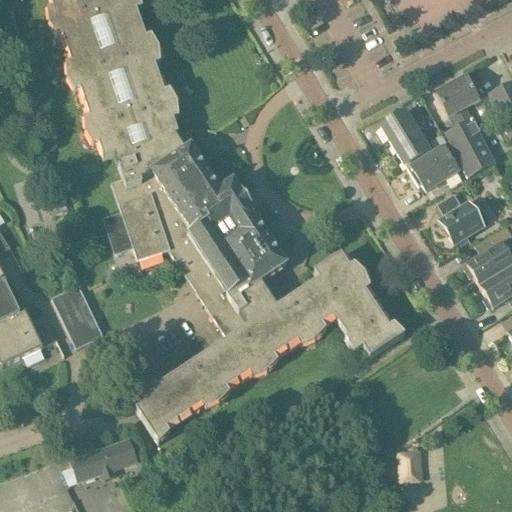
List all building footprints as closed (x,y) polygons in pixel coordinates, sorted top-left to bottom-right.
[(111,187),(121,219),(104,224),(115,257),(132,252),(137,265),(168,255),(226,343),(155,391),(154,388),(139,398),(145,406),(134,413),(158,448),(159,447),(169,437),(165,432),(202,408),(205,413),(218,408),(219,407),(229,397),(225,392),(249,376),(253,381),(266,376),(267,376),(277,366),(273,361),(297,345),(301,350),(314,345),(315,344),(325,334),(321,329),(333,322),(346,342),(344,343),(353,358),(362,352),(369,362),(404,339),(403,338),(393,328),(388,332),(364,295),(369,292),(364,279),(363,278),(353,268),(348,272),(340,259),(313,276),(318,283),(276,311),(259,286),(285,269),(257,226),(259,225),(250,212),(251,211),(241,197),(241,198),(232,185),(218,194),(190,151),(184,154),(174,139),(177,138),(172,124),(178,122),(176,108),(176,107),(169,95),(163,97),(154,69),(160,67),(158,53),(158,52),(151,40),(145,42),(136,15),(141,13),(139,0),(48,0),(52,12),(46,14),(48,28),(48,29),(55,41),(61,39),(70,67),(65,69),(66,83),(67,84),(74,96),(79,94),(88,121),(83,123),(84,137),(85,138),(92,150),(98,149),(102,163),(114,159),(122,183),(111,187)] [(465,81),(435,96),(448,121),(452,119),(458,130),(472,122),(467,111),(478,106),(465,81)] [(511,85),(486,100),(508,142),(511,140),(511,85)] [(13,94),(10,96),(4,87),(0,88),(0,115),(0,116),(16,107),(14,104),(18,102),(13,94)] [(399,159),(407,173),(431,158),(430,158),(422,144),(404,114),(380,129),(398,159),(399,159)] [(496,167),(472,122),(443,137),(448,146),(461,172),(467,182),(496,167)] [(441,138),(430,144),(436,154),(443,150),(447,147),(441,138)] [(431,158),(407,173),(418,190),(421,188),(425,194),(458,174),(461,172),(448,146),(447,147),(443,150),(436,154),(430,158),(431,158)] [(468,206),(439,224),(449,241),(454,248),(458,245),(462,252),(470,247),(466,241),(483,230),(476,219),(485,214),(478,202),(469,208),(468,206)] [(486,257),(466,269),(467,271),(464,273),(469,282),(473,279),(479,290),(511,269),(511,240),(506,230),(480,246),(486,257)] [(0,371),(18,362),(41,351),(56,344),(43,318),(29,325),(24,315),(18,318),(4,287),(6,286),(0,273),(0,256),(1,257),(10,252),(0,236),(0,371)] [(488,312),(491,310),(493,312),(511,299),(511,269),(479,290),(486,301),(482,303),(488,312)] [(51,302),(75,353),(102,340),(78,289),(51,302)] [(71,471),(61,474),(68,490),(77,486),(77,487),(113,474),(136,466),(128,443),(68,464),(71,471)] [(421,484),(421,483),(420,456),(419,455),(418,455),(399,456),(398,457),(397,457),(397,458),(397,460),(399,484),(400,485),(400,486),(401,486),(421,485),(421,484)] [(379,472),(370,477),(373,484),(383,480),(379,472)]
